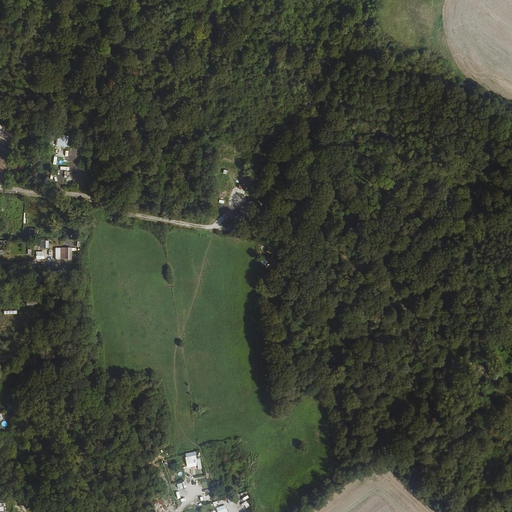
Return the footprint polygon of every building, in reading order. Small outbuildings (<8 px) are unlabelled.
[(209,13),(204,8),(199,12),(203,17),(209,13)] [(271,77),(260,71),(257,75),(269,81),(271,77)] [(67,146),(68,135),(57,135),(57,146),(67,146)] [(55,248),(55,260),(72,259),(71,248),(55,248)] [(271,254),(268,256),(265,260),(263,259),(261,262),(267,267),(269,264),(271,266),(277,260),(271,254)] [(505,352),(497,345),(492,351),(499,358),(505,352)] [(459,437),(456,434),(450,439),(453,442),(459,437)] [(197,463),(197,465),(198,469),(201,468),(199,456),(186,458),(187,464),(197,463)] [(186,485),(178,487),(180,494),(187,492),(186,485)] [(211,500),(210,496),(208,497),(206,491),(202,492),(205,502),(211,500)] [(245,509),(249,506),(246,500),(241,504),(245,509)]
